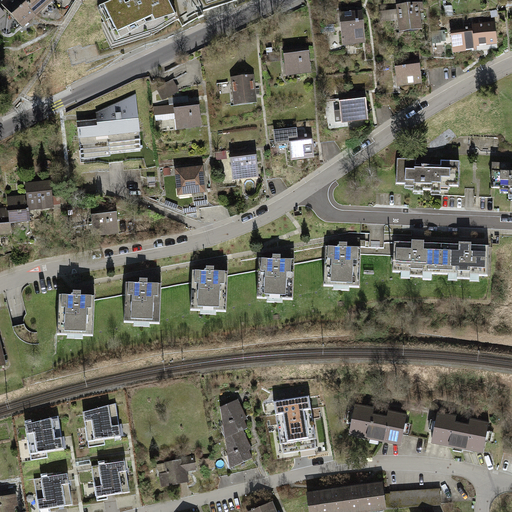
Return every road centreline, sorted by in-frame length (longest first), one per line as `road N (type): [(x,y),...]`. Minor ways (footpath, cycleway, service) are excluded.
road 1 (residential): [(147,511),(340,466),(439,464),(489,474)]
road 2 (residential): [(311,190),(211,239),(0,285)]
road 3 (residential): [(0,134),(283,0)]
road 4 (residential): [(511,64),(311,190)]
road 5 (residential): [(311,190),(336,215),(511,225)]
